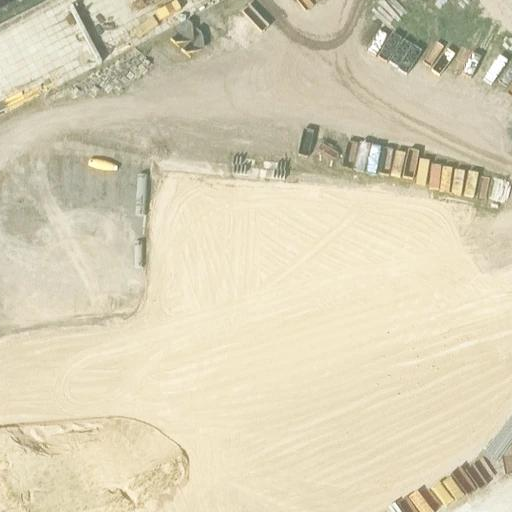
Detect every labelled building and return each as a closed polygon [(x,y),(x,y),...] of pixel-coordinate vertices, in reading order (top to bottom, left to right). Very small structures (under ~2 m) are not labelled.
[(104,0),(103,1),(109,9),(121,0),(104,0)] [(323,53),(345,71),(355,58),(332,41),(323,53)] [(434,58),(425,67),(437,78),(446,68),(434,58)] [(496,112),(506,104),(487,81),(477,89),(496,112)] [(180,115),(179,139),(190,140),(191,115),(180,115)] [(148,118),(145,150),(154,152),(152,166),(165,168),(168,147),(156,146),(159,120),(148,118)] [(226,131),(223,155),(234,156),(237,132),(226,131)] [(210,158),(214,134),(203,132),(199,156),(210,158)] [(100,142),(100,168),(112,168),(113,142),(100,142)] [(178,146),(177,172),(189,173),(189,146),(178,146)] [(231,182),(232,158),(211,156),(209,181),(231,182)] [(318,163),(318,191),(336,191),(335,163),(318,163)]
